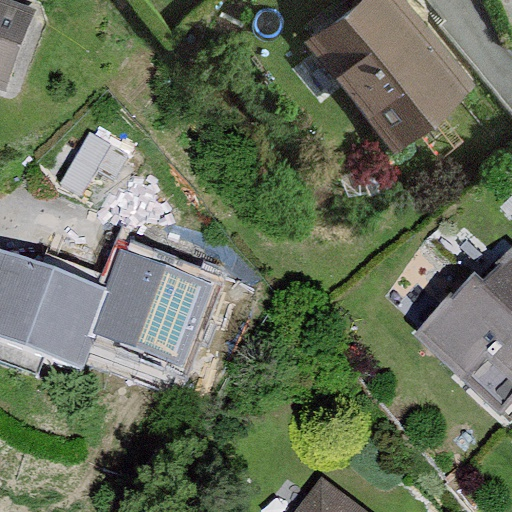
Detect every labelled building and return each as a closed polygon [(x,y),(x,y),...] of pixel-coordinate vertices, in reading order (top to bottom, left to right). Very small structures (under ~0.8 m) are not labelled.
[(394,0),(342,0),(292,40),(377,145),(459,80),(394,0)] [(0,5),(0,83),(26,15),(0,5)] [(511,259),(501,248),(403,351),(486,429),(511,401),(511,259)] [(0,249),(0,333),(81,365),(93,333),(110,291),(0,249)] [(124,253),(110,291),(93,333),(181,367),(212,287),(124,253)] [(342,511),(305,483),(282,511),(342,511)]
